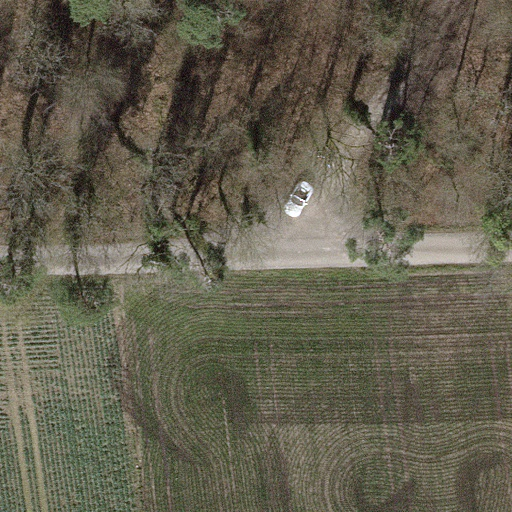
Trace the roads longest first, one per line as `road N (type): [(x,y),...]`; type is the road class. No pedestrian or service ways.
road 1 (track): [(511,247),(0,255)]
road 2 (track): [(445,0),(333,173),(297,250)]
